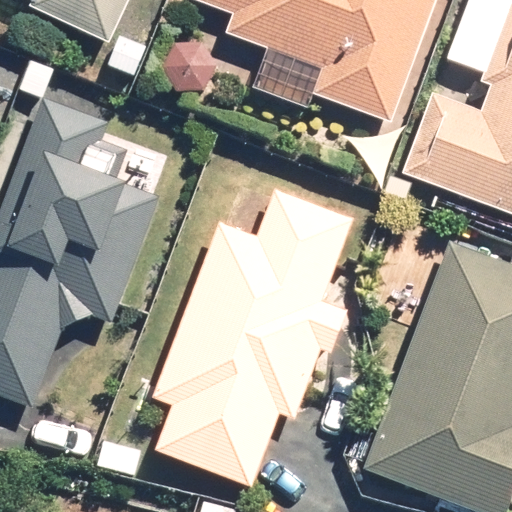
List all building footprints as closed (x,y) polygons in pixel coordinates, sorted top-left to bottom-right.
[(139,0),(40,0),(38,4),(120,42),(139,0)] [(406,120),(446,0),(204,0),(243,13),(236,32),(330,64),(320,91),(406,120)] [(510,68),(493,114),(435,92),(405,170),(511,210),(511,19),(496,63),(510,68)] [(119,119),(52,93),(0,235),(0,387),(46,404),(73,330),(102,318),(124,326),(171,204),(140,192),(145,178),(103,162),(119,119)] [(263,234),(228,221),(164,393),(187,402),(170,449),(265,485),(292,413),(305,418),(331,349),(344,354),(360,311),(335,302),(364,225),(279,193),(263,234)] [(511,511),(511,261),(462,241),(371,465),(489,511),(511,511)]
